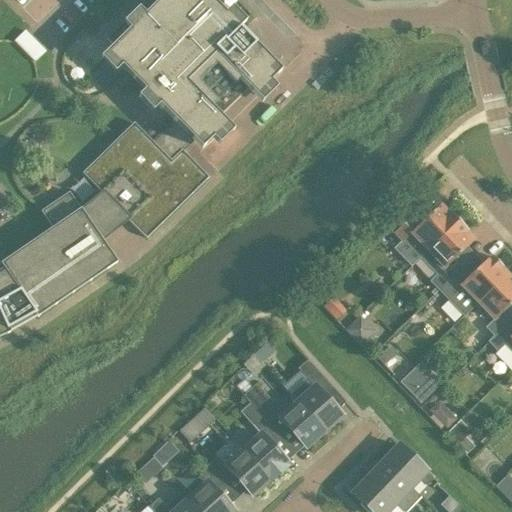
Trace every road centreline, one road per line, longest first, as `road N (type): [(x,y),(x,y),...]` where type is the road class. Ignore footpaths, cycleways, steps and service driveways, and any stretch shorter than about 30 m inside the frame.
road 1 (unclassified): [(511,167),(474,12)]
road 2 (residential): [(330,0),(349,20),(474,12)]
